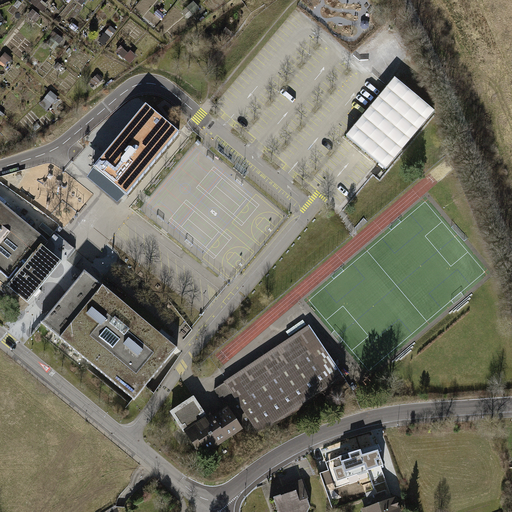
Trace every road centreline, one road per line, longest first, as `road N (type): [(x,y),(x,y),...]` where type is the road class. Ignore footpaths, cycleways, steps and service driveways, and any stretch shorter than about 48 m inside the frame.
road 1 (unclassified): [(212,500),(315,437),(368,420),(511,404)]
road 2 (track): [(407,0),(511,251)]
road 3 (residential): [(0,333),(212,500)]
